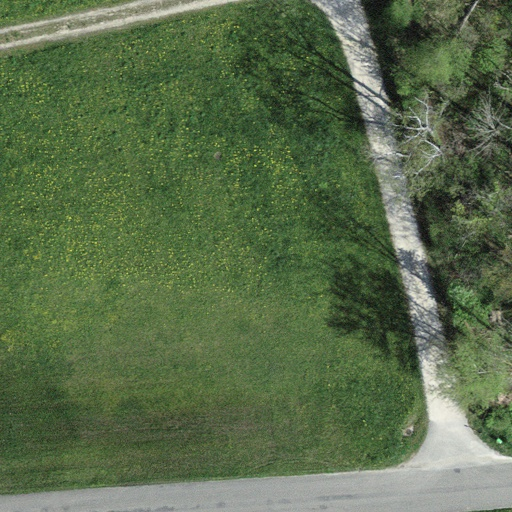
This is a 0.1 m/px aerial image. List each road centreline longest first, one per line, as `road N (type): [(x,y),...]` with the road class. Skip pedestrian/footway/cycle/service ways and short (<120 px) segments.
road 1 (track): [(460,487),(347,0)]
road 2 (unclassified): [(89,511),(511,483)]
road 3 (track): [(0,40),(179,0)]
